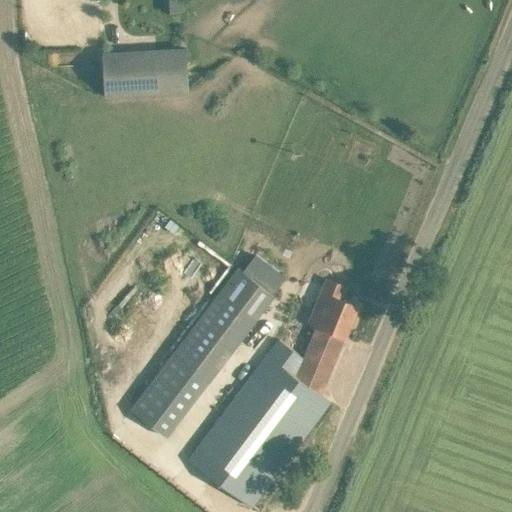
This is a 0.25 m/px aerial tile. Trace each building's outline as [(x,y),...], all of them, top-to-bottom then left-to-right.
[(105,56),(105,52),(104,52),(106,94),(108,94),(107,90),(186,86),(187,90),(188,90),(186,47),(184,47),(185,51),(105,56)] [(265,190),(260,201),(267,204),(273,193),(265,190)] [(298,261),(316,265),(321,241),(303,237),(298,261)] [(273,295),(268,291),(249,277),(237,268),(219,292),(254,319),(273,295)] [(345,335),(358,304),(343,298),(348,285),(326,276),(307,321),(317,326),(304,357),(279,338),(189,458),(251,505),(330,401),(320,394),(345,335)] [(131,408),(167,434),(209,379),(173,353),(131,408)]
